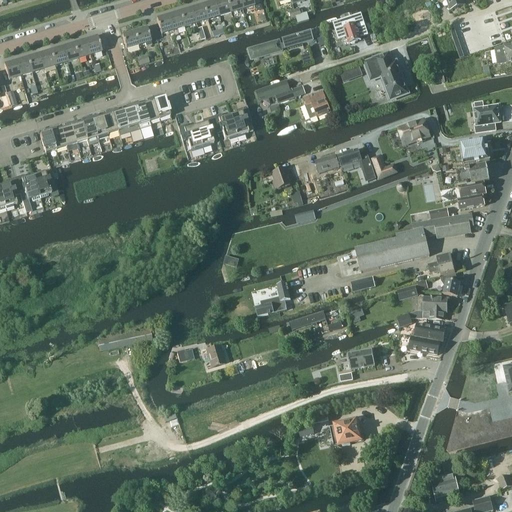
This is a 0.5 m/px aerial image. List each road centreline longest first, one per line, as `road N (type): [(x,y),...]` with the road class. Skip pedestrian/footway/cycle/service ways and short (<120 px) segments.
road 1 (tertiary): [(393,511),(511,169)]
road 2 (track): [(160,433),(169,448),(186,447),(342,388),(441,376)]
road 3 (unknown): [(486,245),(457,245),(322,284)]
road 4 (track): [(114,364),(122,365),(160,433),(95,451)]
road 5 (residential): [(0,134),(128,96)]
